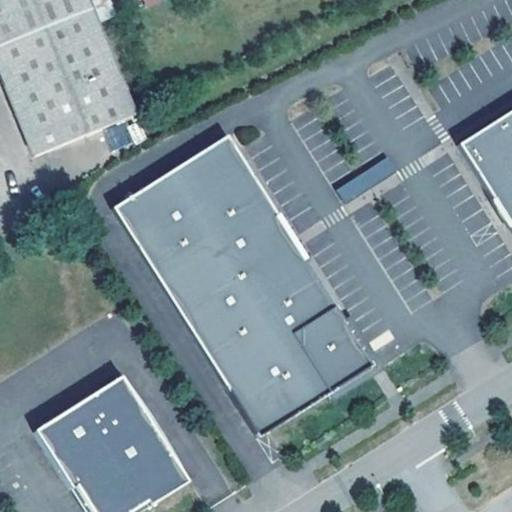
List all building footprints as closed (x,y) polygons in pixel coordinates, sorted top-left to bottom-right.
[(0,0),(0,46),(91,8),(87,0),(0,0)] [(91,8),(0,46),(0,79),(32,157),(138,112),(91,8)] [(511,89),(443,134),(486,201),(511,242),(511,89)] [(230,136),(113,211),(257,438),(375,363),(366,353),(230,136)] [(387,155),(334,189),(345,205),(397,171),(387,155)] [(112,366),(25,421),(62,479),(66,476),(87,509),(99,511),(105,511),(137,492),(139,496),(178,472),(112,366)]
